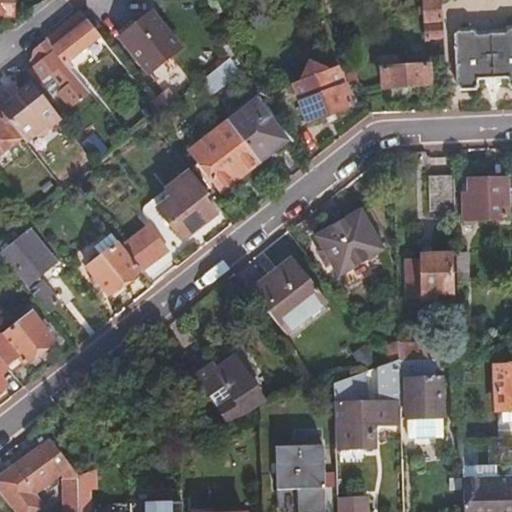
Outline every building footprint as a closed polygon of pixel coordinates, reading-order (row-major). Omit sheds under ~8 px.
[(15,0),(0,0),(0,11),(15,12),(15,0)] [(444,52),(441,0),(423,0),(426,40),(429,40),(430,53),(444,52)] [(81,13),(45,41),(65,64),(100,37),(81,13)] [(152,14),(121,37),(149,73),(179,49),(152,14)] [(504,37),(490,38),(492,80),(499,79),(508,79),(508,85),(510,85),(510,89),(511,88),(511,31),(508,32),(504,37)] [(492,80),(490,38),(474,39),(468,33),(457,34),(454,39),(456,89),(458,89),(459,91),(474,91),(474,88),(476,88),(476,80),(485,80),(492,80)] [(31,52),(31,62),(35,67),(29,71),(39,84),(49,76),(60,91),(57,94),(70,109),(91,92),(65,64),(45,41),(31,52)] [(395,59),(374,60),(374,70),(381,70),(382,89),(428,88),(428,67),(423,67),(422,59),(410,60),(410,68),(396,69),(395,59)] [(239,74),(229,61),(197,87),(207,100),(239,74)] [(297,78),(292,80),(306,124),(350,110),(336,65),(328,67),(317,62),(302,66),(297,78)] [(2,115),(24,144),(37,134),(39,137),(47,137),(47,130),(59,120),(33,86),(17,98),(20,102),(2,115)] [(255,103),(226,125),(257,163),(285,142),(255,103)] [(0,158),(20,143),(0,117),(0,158)] [(257,163),(226,125),(190,153),(199,166),(193,170),(206,187),(213,184),(220,192),(257,163)] [(90,133),(82,142),(99,158),(107,149),(90,133)] [(158,210),(182,241),(216,215),(204,199),(208,196),(189,172),(166,191),(172,199),(158,210)] [(429,214),(454,213),(453,177),(427,178),(429,214)] [(475,220),(511,219),(511,179),(467,180),(468,197),(462,198),(462,227),(475,227),(475,220)] [(361,211),(317,237),(341,275),(385,251),(361,211)] [(122,249),(141,272),(164,254),(147,230),(122,249)] [(13,233),(0,242),(0,251),(17,238),(13,233)] [(0,256),(6,265),(24,288),(33,299),(46,315),(57,306),(40,285),(37,287),(32,281),(54,266),(29,233),(0,255),(0,256)] [(95,263),(87,269),(108,296),(112,294),(115,298),(125,291),(122,286),(137,273),(117,246),(110,251),(106,246),(91,257),(95,263)] [(422,261),(406,262),(407,300),(437,300),(436,295),(453,295),(452,253),(422,253),(422,261)] [(294,261),(253,292),(286,333),(327,301),(294,261)] [(0,338),(0,361),(10,374),(53,342),(31,315),(0,338)] [(435,345),(399,345),(399,361),(434,360),(435,360),(435,345)] [(197,376),(228,420),(245,412),(246,414),(266,401),(255,386),(235,357),(216,370),(212,365),(211,366),(197,376)] [(434,360),(399,361),(400,379),(418,379),(418,373),(435,372),(434,360)] [(0,361),(0,391),(15,380),(10,374),(0,361)] [(399,361),(390,362),(376,367),(377,394),(400,393),(400,379),(399,361)] [(511,368),(496,368),(497,411),(511,410),(511,368)] [(358,398),(357,374),(333,383),(335,448),(374,447),(373,425),(395,425),(394,403),(351,404),(351,398),(358,398)] [(441,382),(405,383),(407,421),(427,421),(427,431),(442,430),(441,382)] [(511,410),(497,411),(497,423),(511,423),(511,410)] [(83,457),(93,471),(120,461),(112,450),(115,447),(103,432),(104,431),(92,416),(86,420),(84,417),(69,428),(71,431),(66,436),(79,452),(86,447),(88,452),(83,457)] [(78,511),(77,477),(41,427),(29,437),(38,448),(0,477),(0,487),(18,511),(40,511),(43,510),(33,494),(59,476),(65,483),(66,511),(78,511)] [(326,511),(324,445),(276,446),(277,489),(297,489),(297,511),(326,511)] [(462,471),(494,470),(493,457),(466,458),(466,463),(462,463),(462,471)] [(462,471),(463,511),(511,511),(511,469),(494,470),(462,471)] [(369,511),(368,495),(337,496),(336,511),(369,511)] [(129,511),(181,511),(181,501),(129,502),(129,511)]
